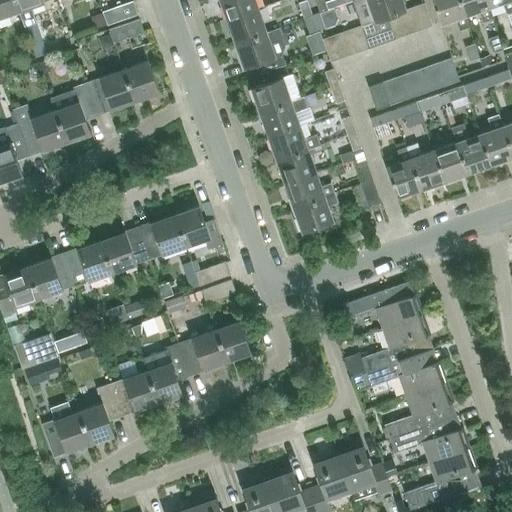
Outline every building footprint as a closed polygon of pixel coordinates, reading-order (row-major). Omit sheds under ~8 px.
[(0,0),(0,29),(0,28),(0,17),(18,11),(20,11),(15,0),(0,0)] [(23,25),(36,21),(31,7),(50,0),(15,0),(20,11),(18,11),(23,25)] [(107,24),(137,13),(132,0),(102,11),(104,14),(107,24)] [(219,0),(227,19),(258,8),(254,0),(219,0)] [(306,0),(303,0),(298,2),(304,20),(305,20),(313,17),(307,1),(306,0)] [(325,0),(315,0),(321,14),(329,11),(325,0)] [(362,0),(355,2),(363,25),(374,22),(376,21),(387,17),(400,13),(407,10),(403,0),(362,0)] [(460,0),(433,0),(442,25),(456,20),(460,29),(468,26),(465,17),(466,16),(460,0)] [(487,0),(460,0),(466,16),(480,11),(484,21),(492,18),(489,8),(490,8),(487,0)] [(511,0),(487,0),(490,8),(502,4),(506,14),(509,12),(511,11),(511,0)] [(424,4),(412,8),(420,31),(433,27),(425,4),(424,4)] [(266,31),(258,8),(227,19),(235,42),(266,31)] [(400,13),(408,36),(420,31),(412,8),(407,10),(400,13)] [(400,13),(387,17),(395,40),(408,36),(400,13)] [(104,14),(92,18),(96,28),(107,24),(104,14)] [(313,17),(305,20),(311,35),(319,32),(318,31),(313,17)] [(376,21),(374,22),(383,45),(395,40),(387,17),(376,21)] [(113,42),(143,32),(139,19),(109,29),(113,42)] [(360,21),(349,25),(351,30),(362,26),(360,21)] [(363,25),(362,26),(370,49),(383,45),(374,22),(363,25)] [(351,30),(349,31),(357,54),(370,49),(362,26),(351,30)] [(244,67),(258,62),(262,72),(285,64),(281,54),(285,46),(278,27),(266,31),(235,42),(244,67)] [(349,31),(336,35),(345,58),(357,54),(349,31)] [(40,34),(29,38),(36,57),(47,53),(40,34)] [(336,35),(324,40),(332,63),(345,58),(336,35)] [(499,36),(490,39),(495,53),(497,52),(504,50),(499,36)] [(476,44),(466,47),(470,61),(480,58),(480,56),(476,44)] [(491,85),(511,78),(511,52),(505,55),(510,70),(488,77),(491,85)] [(489,53),(480,56),(480,58),(483,64),(492,61),(489,53)] [(452,58),(440,62),(448,85),(460,81),(458,76),(452,58)] [(50,59),(40,62),(44,72),(53,68),(50,59)] [(123,70),(135,102),(159,93),(147,61),(123,70)] [(440,62),(428,66),(436,89),(448,85),(440,62)] [(428,66),(417,70),(424,93),(436,89),(428,66)] [(331,87),(339,84),(334,69),(326,72),(331,87)] [(98,115),(135,102),(123,70),(86,83),(98,115)] [(417,70),(405,74),(413,97),(424,93),(417,70)] [(292,73),(282,77),(251,88),(260,112),(300,96),(292,73)] [(405,74),(393,78),(401,101),(413,97),(405,74)] [(393,78),(381,82),(389,105),(401,101),(393,78)] [(462,86),(465,95),(486,87),(483,79),(462,86)] [(376,110),(389,105),(381,82),(368,87),(376,110)] [(98,115),(86,83),(73,88),(73,89),(49,97),(53,111),(54,110),(66,143),(90,134),(85,120),(98,115)] [(339,84),(331,87),(336,103),(345,100),(339,84)] [(446,101),(465,95),(462,86),(443,93),(446,101)] [(416,102),(419,111),(441,103),(438,94),(416,102)] [(260,112),(268,136),(299,125),(306,122),(301,109),(307,107),(303,95),(300,96),(260,112)] [(399,117),(419,111),(416,102),(396,108),(399,117)] [(32,118),(26,104),(12,109),(18,123),(30,157),(66,143),(54,110),(53,111),(32,118)] [(372,126),(394,119),(391,110),(369,118),(372,126)] [(511,156),(511,153),(502,126),(498,113),(486,117),(490,130),(479,134),(490,164),(511,156)] [(347,135),(356,132),(350,116),(342,119),(347,135)] [(511,122),(502,126),(511,153),(511,122)] [(17,161),(30,157),(18,123),(5,128),(10,144),(0,147),(0,182),(22,175),(17,161)] [(467,138),(463,123),(451,127),(456,142),(467,172),(490,164),(479,134),(467,138)] [(303,138),(299,125),(268,136),(276,159),(307,149),(308,149),(320,144),(316,133),(303,138)] [(410,131),(402,134),(405,144),(413,141),(410,131)] [(356,132),(347,135),(353,150),(340,154),(342,162),(351,159),(355,158),(364,155),(356,132)] [(409,158),(405,146),(404,142),(396,144),(401,161),(386,166),(397,197),(421,188),(410,158),(409,158)] [(444,180),(433,150),(421,154),(417,142),(405,146),(409,158),(410,158),(421,188),(444,180)] [(444,180),(467,172),(456,142),(433,150),(444,180)] [(316,172),(308,149),(307,149),(276,159),(285,183),(316,172)] [(364,182),(372,179),(364,155),(355,158),(357,167),(359,166),(364,182)] [(293,207),(335,192),(330,180),(320,183),(316,172),(285,183),(293,207)] [(372,179),(364,182),(360,183),(368,206),(380,202),(372,179)] [(302,231),(333,220),(327,205),(338,202),(335,192),(293,207),(302,231)] [(174,213),(186,246),(187,246),(186,245),(205,239),(208,247),(222,242),(214,218),(204,221),(198,204),(174,213)] [(149,260),(186,246),(174,213),(137,226),(149,260)] [(112,273),(149,260),(137,226),(100,239),(112,273)] [(76,286),(112,273),(100,239),(64,252),(76,286)] [(39,299),(76,286),(64,252),(27,265),(39,299)] [(199,285),(229,274),(225,261),(195,272),(199,285)] [(16,307),(39,299),(27,265),(0,274),(0,306),(2,312),(4,317),(17,313),(16,307)] [(206,303),(236,292),(231,279),(201,289),(206,303)] [(169,281),(158,285),(163,297),(173,294),(169,281)] [(423,314),(416,293),(391,302),(387,288),(342,304),(347,317),(374,307),(381,328),(423,314)] [(199,290),(189,293),(192,300),(202,297),(199,290)] [(182,296),(165,302),(168,308),(169,313),(186,306),(182,296)] [(90,308),(84,311),(92,332),(105,326),(102,318),(95,320),(90,308)] [(423,314),(381,328),(388,346),(360,355),(365,371),(433,348),(433,347),(410,355),(406,343),(430,334),(423,314)] [(215,328),(226,361),(251,353),(239,319),(215,328)] [(142,322),(132,326),(135,333),(146,332),(142,322)] [(189,374),(226,361),(215,328),(178,340),(189,374)] [(42,361),(58,355),(50,332),(14,345),(22,368),(24,367),(42,361)] [(136,339),(126,343),(128,348),(134,350),(139,349),(136,339)] [(177,378),(189,374),(178,340),(164,345),(170,360),(146,368),(158,402),(182,394),(177,378)] [(89,348),(79,351),(81,358),(92,354),(89,348)] [(438,360),(433,348),(365,371),(369,383),(397,374),(404,395),(446,380),(439,360),(438,360)] [(359,354),(345,359),(351,376),(365,371),(360,355),(359,354)] [(42,361),(24,367),(30,385),(48,379),(42,361)] [(121,414),(158,402),(146,368),(109,381),(121,414)] [(429,409),(452,401),(453,401),(446,380),(404,395),(410,412),(383,422),(389,438),(456,414),(436,421),(433,411),(430,412),(429,409)] [(109,419),(121,414),(109,381),(96,386),(102,402),(79,410),(90,443),(114,435),(109,419)] [(53,455),(90,443),(79,410),(42,424),(53,455)] [(445,419),(457,415),(456,414),(389,438),(393,449),(420,440),(428,462),(469,447),(462,427),(450,431),(445,419)] [(337,452),(350,489),(354,487),(357,497),(377,490),(379,493),(390,489),(381,462),(369,466),(361,443),(337,452)] [(469,447),(428,462),(434,479),(402,489),(408,506),(409,506),(480,483),(479,481),(472,484),(469,476),(461,479),(459,474),(476,468),(469,447)] [(326,497),(350,489),(337,452),(312,460),(321,484),(310,488),(318,511),(325,511),(331,510),(326,497)] [(394,462),(383,466),(387,476),(398,472),(394,462)] [(299,492),(290,468),(266,477),(278,511),(284,511),(303,505),(305,511),(318,511),(310,488),(299,492)] [(278,511),(266,477),(242,485),(250,509),(242,511),(278,511)] [(190,504),(192,511),(219,511),(214,495),(190,504)] [(398,511),(411,511),(409,506),(408,506),(406,507),(402,497),(394,500),(398,511)]
